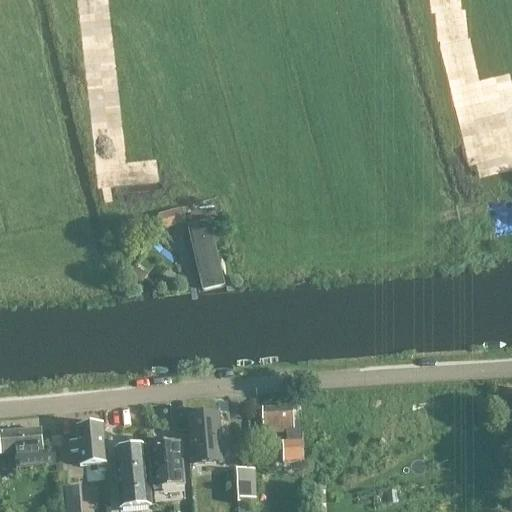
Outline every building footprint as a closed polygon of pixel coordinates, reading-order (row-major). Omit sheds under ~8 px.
[(158,218),(162,232),(186,224),(182,211),(158,218)] [(210,225),(188,230),(204,295),(226,290),(210,225)] [(294,423),(293,408),(263,410),(264,423),(255,423),(256,436),(287,434),(288,444),(283,445),(284,465),(304,464),(302,423),(294,423)] [(220,415),(187,418),(191,468),(224,466),(220,415)] [(78,443),(71,444),(72,455),(79,454),(81,469),(107,466),(103,426),(77,429),(78,442),(78,443)] [(57,468),(55,452),(43,453),(41,432),(1,435),(3,456),(14,455),(16,472),(57,468)] [(181,445),(150,448),(154,492),(185,489),(181,445)] [(146,449),(115,452),(121,510),(152,508),(146,449)] [(255,473),(237,474),(239,502),(256,501),(255,473)] [(236,474),(228,474),(229,486),(236,485),(236,474)] [(66,511),(81,511),(81,503),(66,505),(66,511)]
